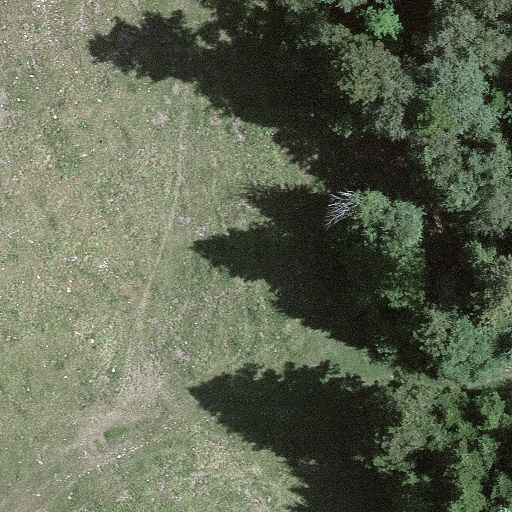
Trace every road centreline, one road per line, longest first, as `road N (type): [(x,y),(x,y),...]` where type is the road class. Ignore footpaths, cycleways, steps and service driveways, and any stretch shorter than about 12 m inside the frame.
road 1 (track): [(20,511),(71,468),(144,427),(234,396),(374,385)]
road 2 (track): [(511,374),(374,385)]
road 3 (track): [(343,389),(344,511)]
